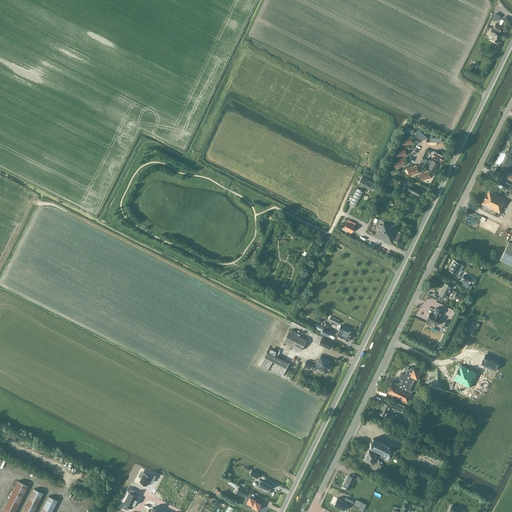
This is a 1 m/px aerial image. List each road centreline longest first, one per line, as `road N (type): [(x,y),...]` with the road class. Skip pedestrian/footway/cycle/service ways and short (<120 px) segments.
road 1 (unclassified): [(280,511),(511,41)]
road 2 (tertiary): [(312,506),(511,100)]
